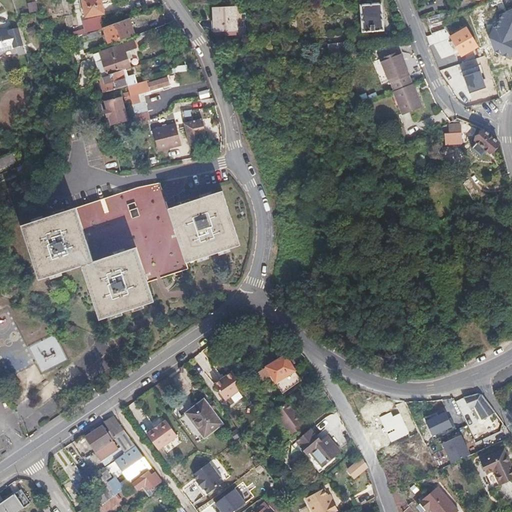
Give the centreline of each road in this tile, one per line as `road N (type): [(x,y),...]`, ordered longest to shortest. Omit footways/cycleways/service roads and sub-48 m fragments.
road 1 (tertiary): [(25,455),(251,304)]
road 2 (residential): [(238,157),(125,182),(88,172),(77,163),(76,147)]
road 3 (tertiary): [(403,0),(450,105),(472,117),(508,116)]
road 4 (residential): [(171,0),(207,53),(238,157)]
road 5 (residential): [(391,511),(320,356)]
road 6 (tertiary): [(320,356),(404,391),(477,373)]
road 7 (residential): [(238,157),(263,227),(251,304)]
